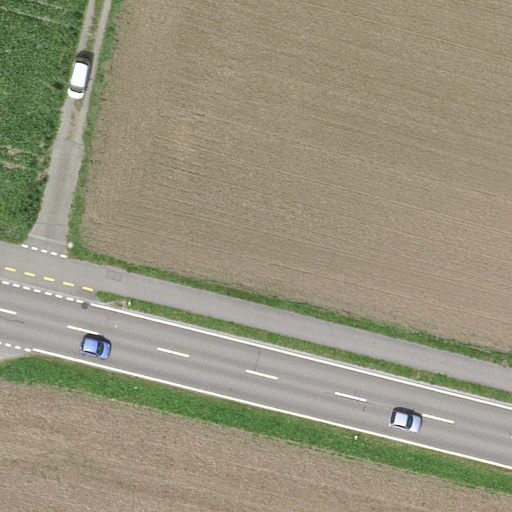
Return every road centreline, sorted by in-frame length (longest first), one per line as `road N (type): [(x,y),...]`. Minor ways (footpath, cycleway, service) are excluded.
road 1 (tertiary): [(511,436),(0,309)]
road 2 (track): [(105,0),(29,316),(0,334)]
